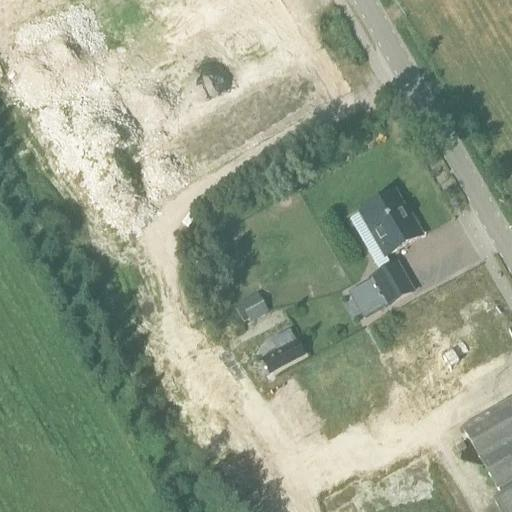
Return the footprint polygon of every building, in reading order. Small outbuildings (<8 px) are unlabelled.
[(0,0),(0,26),(3,34),(72,0),(0,0)] [(58,190),(295,79),(257,0),(190,0),(0,89),(0,136),(47,236),(74,223),(58,190)] [(359,214),(385,259),(421,239),(410,219),(409,220),(394,194),(359,214)] [(360,289),(351,294),(366,320),(375,315),(386,308),(387,309),(412,294),(396,266),(371,281),(371,282),(360,289)] [(160,286),(115,310),(188,446),(195,442),(200,452),(212,446),(217,455),(207,460),(227,498),(249,487),(249,486),(244,489),(237,476),(249,469),(232,438),(239,434),(160,286)] [(269,315),(258,295),(243,303),(254,323),(269,315)] [(378,354),(409,418),(458,394),(451,379),(481,364),(468,336),(436,352),(425,331),(378,354)] [(266,361),(262,363),(269,376),(272,374),(303,357),(296,345),(295,346),(289,334),(272,343),(278,355),(266,361)] [(323,347),(334,362),(349,351),(338,336),(323,347)] [(501,497),(511,490),(511,403),(463,431),(497,490),(501,497)] [(363,421),(371,437),(386,428),(378,413),(363,421)] [(380,472),(399,511),(454,511),(426,450),(380,472)] [(373,511),(362,488),(317,509),(319,511),(373,511)] [(500,511),(511,511),(511,492),(495,502),(500,511)]
